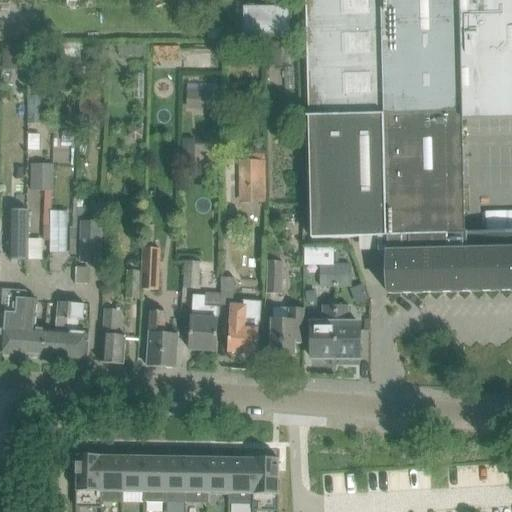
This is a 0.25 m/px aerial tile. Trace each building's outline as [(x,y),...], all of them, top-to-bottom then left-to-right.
[(350,238),(386,236),(465,233),(463,129),(511,128),(511,0),(305,0),(310,219),(311,239),(350,238)] [(291,37),(291,5),(260,5),(260,21),(252,21),(252,37),(291,37)] [(263,43),(265,67),(282,66),(281,41),(263,43)] [(55,61),(55,66),(79,66),(79,42),(55,42),(55,61)] [(55,61),(44,61),(44,76),(55,76),(55,66),(55,61)] [(187,109),(217,109),(217,92),(187,91),(187,109)] [(129,129),(128,137),(135,141),(141,137),(142,130),(136,126),(129,129)] [(183,140),(183,151),(188,151),(194,145),(195,140),(183,140)] [(238,160),(239,203),(265,202),(263,152),(252,152),(252,160),(238,160)] [(8,159),(7,192),(26,193),(27,160),(8,159)] [(42,245),(50,245),(51,211),(52,211),(53,165),(31,164),(30,190),(43,191),(43,197),(40,197),(39,227),(43,227),(42,245)] [(13,259),(26,259),(26,210),(12,210),(13,259)] [(51,211),(50,245),(49,251),(66,252),(67,211),(52,211),(51,211)] [(101,223),(81,222),(80,263),(100,263),(101,223)] [(511,231),(465,233),(386,236),(388,294),(511,290),(511,231)] [(159,249),(144,248),(142,290),(157,291),(159,249)] [(282,262),(268,261),(267,295),(282,296),(282,262)] [(185,289),(199,289),(200,262),(186,262),(185,289)] [(322,286),(337,286),(337,266),(322,266),(322,286)] [(337,266),(337,286),(352,286),(352,266),(337,266)] [(141,269),(127,269),(126,298),(140,299),(141,269)] [(0,343),(0,355),(21,357),(26,299),(27,293),(4,291),(0,343)] [(193,295),(191,330),(189,350),(215,352),(218,320),(214,320),(215,307),(205,306),(206,296),(193,295)] [(21,357),(43,359),(46,330),(35,329),(37,300),(26,299),(21,357)] [(262,301),(242,300),(241,306),(231,306),(228,353),(257,355),(259,329),(258,329),(259,322),(260,322),(262,301)] [(43,359),(65,361),(69,303),(58,302),(56,331),(46,330),(43,359)] [(69,303),(65,361),(87,362),(89,333),(78,332),(79,317),(83,318),(84,304),(69,303)] [(311,359),(335,359),(336,306),(324,306),(323,324),(312,324),(311,359)] [(336,306),(335,359),(359,359),(360,325),(348,324),(348,306),(336,306)] [(271,320),(270,336),(270,356),(296,357),(296,344),(304,344),(305,309),(289,309),(289,321),(271,320)] [(105,310),(101,364),(124,365),(126,336),(119,336),(121,311),(105,310)] [(151,311),(147,367),(176,369),(178,335),(164,334),(166,312),(151,311)] [(101,502),(102,456),(76,456),(76,508),(101,508),(102,502),(101,502)] [(123,493),(123,457),(102,456),(101,502),(102,502),(123,502),(123,493)] [(144,493),(145,457),(123,457),(123,493),(143,493),(144,493)] [(166,494),(167,458),(145,457),(144,493),(143,493),(143,503),(166,503),(166,494)] [(167,458),(166,494),(166,503),(185,504),(185,494),(186,494),(186,458),(167,458)] [(207,494),(208,458),(186,458),(186,494),(185,494),(185,504),(208,504),(208,494),(207,494)] [(229,495),(230,459),(208,458),(207,494),(208,494),(229,495)] [(253,505),(254,459),(230,459),(229,495),(228,504),(252,505),(253,505)] [(279,460),(254,459),(253,505),(252,505),(252,511),(278,511),(279,460)]
